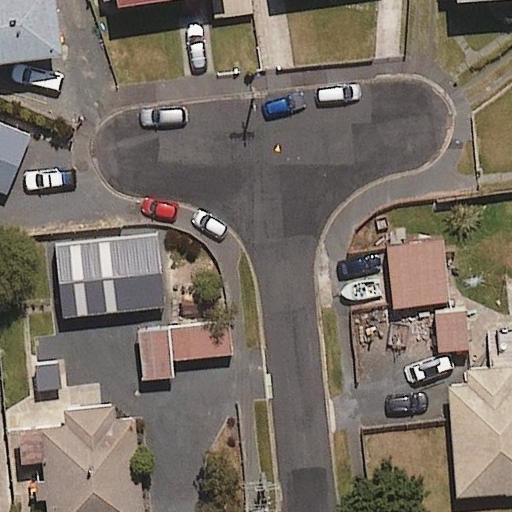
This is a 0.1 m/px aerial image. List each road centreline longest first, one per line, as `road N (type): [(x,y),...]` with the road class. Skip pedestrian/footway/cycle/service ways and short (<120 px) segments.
road 1 (residential): [(270,140),(309,511)]
road 2 (residential): [(270,140),(407,125)]
road 3 (residential): [(145,152),(270,140)]
